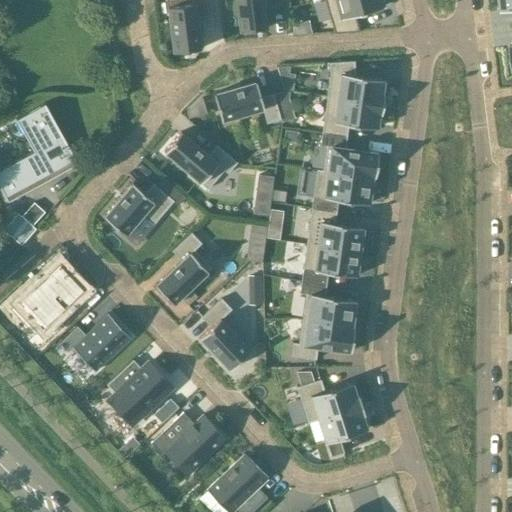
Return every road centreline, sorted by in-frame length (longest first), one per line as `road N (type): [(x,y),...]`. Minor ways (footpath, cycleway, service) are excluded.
road 1 (residential): [(171,95),(66,228),(295,476),(317,484),(414,454)]
road 2 (residential): [(482,511),(484,151),(468,34)]
road 3 (residential): [(430,38),(386,351),(414,454)]
road 4 (residential): [(430,38),(229,50),(171,95)]
